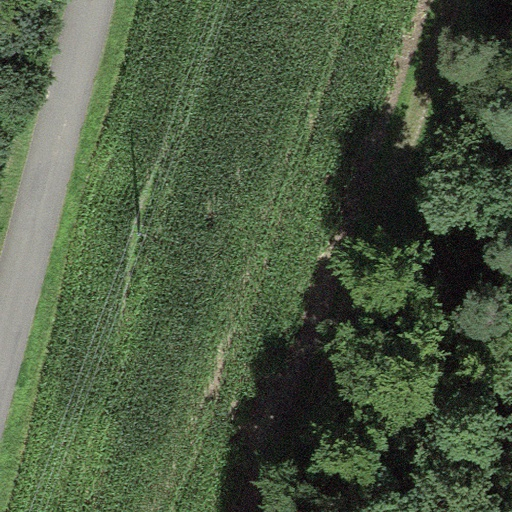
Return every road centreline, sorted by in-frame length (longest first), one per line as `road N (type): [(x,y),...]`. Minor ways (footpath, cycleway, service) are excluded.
road 1 (track): [(504,0),(300,511)]
road 2 (unclassified): [(0,297),(77,0)]
